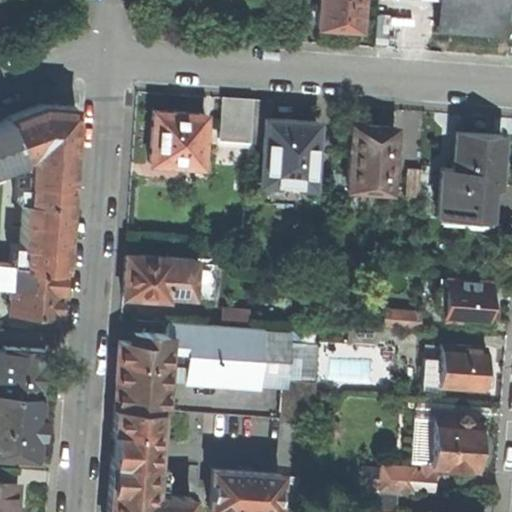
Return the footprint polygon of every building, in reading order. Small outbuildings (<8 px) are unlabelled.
[(316,0),(315,24),(358,27),(360,0),(316,0)] [(438,0),(438,12),(457,14),(456,23),(499,26),(501,0),(438,0)] [(249,97),(219,96),(218,125),(229,126),(229,138),(247,139),(249,97)] [(268,98),(249,97),(247,139),(247,141),(259,142),(260,115),(267,116),(268,98)] [(6,115),(20,153),(26,151),(25,179),(67,182),(73,106),(38,103),(6,115)] [(148,107),(145,160),(199,163),(202,110),(148,107)] [(0,160),(20,153),(6,115),(0,117),(0,160)] [(314,118),(267,116),(260,115),(259,142),(257,181),(309,184),(309,171),(311,171),(314,118)] [(391,125),(348,122),(344,188),(388,190),(391,125)] [(438,163),(436,203),(456,204),(456,210),(486,211),(487,182),(494,182),(495,169),(502,170),(502,157),(497,157),(498,132),(452,129),(450,164),(438,163)] [(418,166),(403,165),(402,194),(417,195),(418,166)] [(19,262),(61,265),(67,182),(25,179),(24,199),(20,199),(17,240),(21,241),(19,262)] [(122,251),(119,294),(164,297),(165,293),(190,295),(193,256),(122,251)] [(19,262),(0,260),(0,283),(7,284),(6,297),(8,297),(7,311),(58,315),(61,265),(19,262)] [(442,287),(433,287),(433,303),(441,304),(440,317),(488,319),(489,301),(486,301),(487,279),(472,278),(472,276),(459,275),(459,276),(443,275),(442,287)] [(417,314),(392,314),(391,327),(417,328),(417,314)] [(163,320),(162,331),(162,336),(165,336),(164,361),(183,363),(182,379),(256,384),(257,365),(282,366),(284,328),(163,320)] [(374,326),(346,324),(345,340),(373,342),(374,326)] [(138,340),(116,338),(111,404),(156,407),(160,408),(164,361),(165,336),(162,336),(162,331),(138,329),(138,340)] [(435,357),(420,356),(418,383),(480,387),(481,385),(488,383),(489,372),(482,367),(483,345),(468,344),(468,342),(455,341),(455,343),(436,341),(435,357)] [(0,346),(0,390),(36,393),(39,346),(0,344),(0,346)] [(278,378),(275,417),(311,419),(313,380),(278,378)] [(0,390),(0,451),(32,454),(33,436),(36,436),(38,411),(35,411),(36,393),(0,390)] [(156,407),(111,404),(107,460),(153,463),(156,407)] [(476,429),(477,419),(467,419),(461,412),(431,410),(428,463),(460,465),(463,469),(471,469),(474,466),(475,446),(478,445),(480,443),(481,442),(482,439),(482,436),(481,432),(479,430),(476,429)] [(151,493),(153,463),(107,460),(103,511),(187,511),(188,495),(151,493)] [(410,466),(379,464),(378,487),(409,489),(410,466)] [(205,505),(275,510),(277,470),(208,466),(205,505)] [(13,481),(0,480),(0,511),(18,511),(19,508),(12,507),(13,481)] [(393,491),(362,490),(361,509),(392,510),(393,491)]
